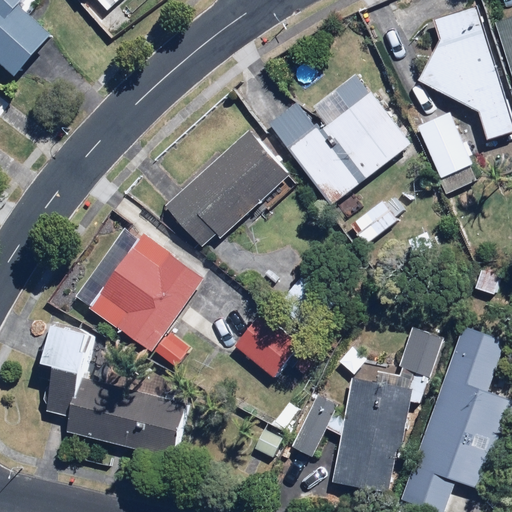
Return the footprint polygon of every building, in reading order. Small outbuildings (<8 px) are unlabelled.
[(30,0),(0,0),(0,70),(14,84),(51,43),(19,13),(30,0)] [(121,0),(81,0),(87,7),(94,0),(99,0),(109,11),(121,0)] [(430,23),(437,49),(420,84),(480,114),(489,145),(511,137),(511,121),(478,9),(430,23)] [(511,20),(496,25),(511,76),(511,20)] [(411,149),(358,76),(314,108),(326,125),(317,131),(298,105),(273,123),(333,206),(411,149)] [(479,184),(451,113),(417,127),(445,197),(479,184)] [(286,174),(246,134),(165,213),(202,250),(217,236),(221,239),(286,174)] [(401,222),(383,201),(352,226),(370,248),(401,222)] [(206,280),(145,236),(90,312),(151,356),(206,280)] [(494,298),(502,277),(480,269),(472,290),(494,298)] [(335,309),(303,280),(278,307),(311,336),(335,309)] [(262,316),(237,346),(279,381),(304,351),(262,316)] [(82,382),(94,337),(48,326),(37,372),(55,377),(46,413),(64,417),(60,431),(175,460),(188,408),(82,382)] [(507,345),(464,329),(400,503),(424,511),(445,511),(455,486),(481,495),(511,410),(511,401),(490,394),(507,345)] [(417,401),(442,340),(420,331),(404,371),(384,363),(377,382),(352,378),(334,485),(390,494),(397,454),(403,455),(412,400),(417,401)] [(339,407),(316,395),(287,450),(310,462),(339,407)]
